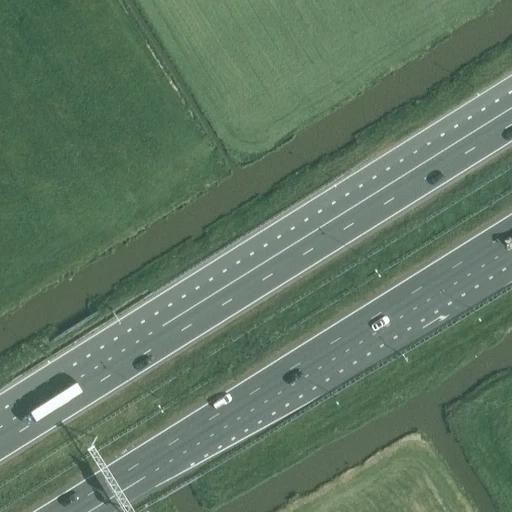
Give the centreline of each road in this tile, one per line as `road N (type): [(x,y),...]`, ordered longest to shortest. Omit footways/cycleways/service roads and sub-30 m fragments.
road 1 (motorway): [(511,123),(0,443)]
road 2 (motorway): [(77,511),(511,240)]
